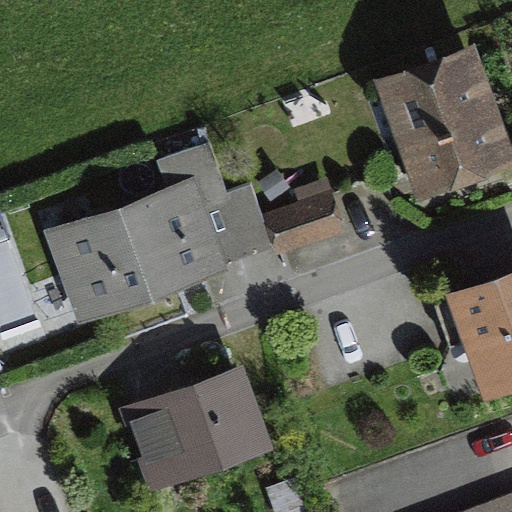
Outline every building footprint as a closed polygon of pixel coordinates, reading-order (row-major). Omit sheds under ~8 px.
[(460,62),(385,93),(425,189),(500,158),(460,62)] [(187,187),(48,235),(75,314),(215,267),(187,187)] [(324,189),(262,211),(277,251),(338,230),(324,189)] [(511,276),(448,300),(480,388),(511,375),(511,276)] [(236,374),(133,409),(156,477),(259,442),(236,374)] [(511,511),(511,502),(484,511),(511,511)]
